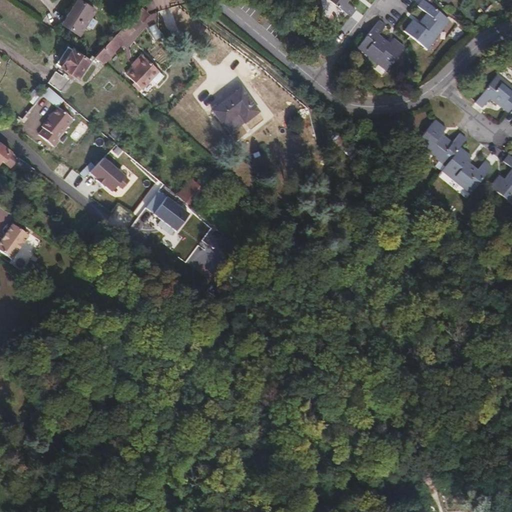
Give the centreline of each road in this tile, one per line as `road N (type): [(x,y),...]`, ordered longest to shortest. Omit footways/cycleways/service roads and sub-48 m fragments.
road 1 (residential): [(219,0),(347,102),(408,102),(483,39),(511,35)]
road 2 (track): [(0,409),(172,511)]
